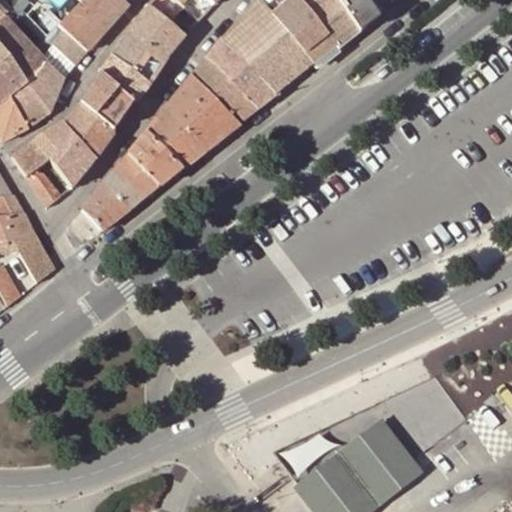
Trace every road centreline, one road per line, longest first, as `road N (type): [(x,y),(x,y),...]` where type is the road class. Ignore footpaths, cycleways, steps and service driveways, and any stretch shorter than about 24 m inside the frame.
road 1 (unclassified): [(93,295),(495,0)]
road 2 (tertiary): [(181,430),(511,271)]
road 3 (residential): [(44,226),(78,198),(239,0)]
road 4 (residential): [(0,153),(57,114),(142,0)]
road 5 (tertiary): [(0,484),(86,474),(181,430)]
